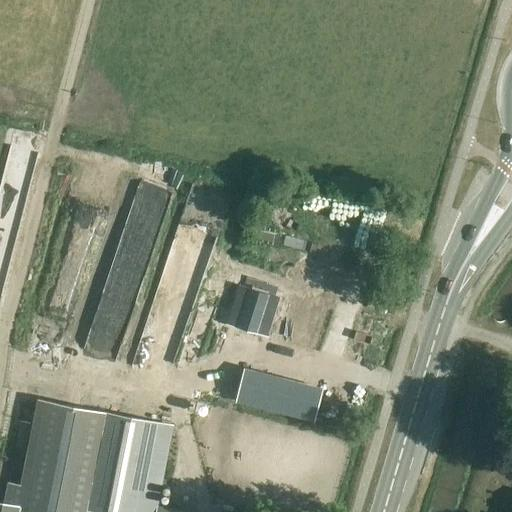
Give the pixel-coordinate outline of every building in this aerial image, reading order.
[(348,238),(346,249),(363,252),(365,241),(348,238)] [(247,246),(238,275),(273,285),(282,257),(247,246)] [(337,283),(351,286),(354,272),(340,269),(337,283)] [(173,307),(174,325),(190,324),(189,306),(173,307)] [(171,511),(155,509),(171,428),(41,400),(23,487),(20,506),(4,503),(0,502),(0,511),(171,511)]
